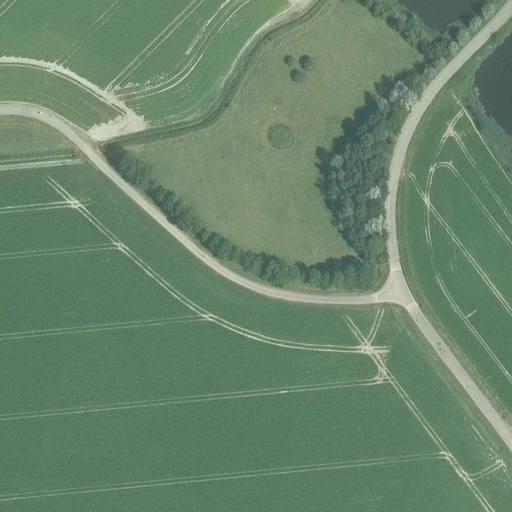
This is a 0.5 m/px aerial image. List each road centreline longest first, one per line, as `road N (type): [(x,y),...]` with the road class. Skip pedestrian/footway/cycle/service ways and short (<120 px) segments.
road 1 (unclassified): [(402,290),(317,302),(254,289),(190,249),(39,116),(0,112)]
road 2 (tertiary): [(402,290),(388,229),(391,167),(413,115),(511,6)]
road 3 (tertiary): [(511,441),(402,290)]
